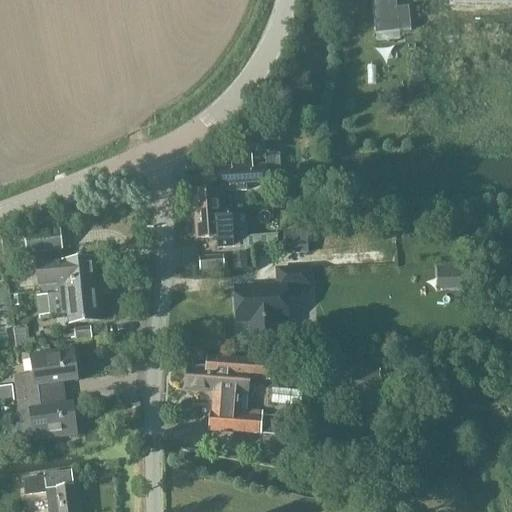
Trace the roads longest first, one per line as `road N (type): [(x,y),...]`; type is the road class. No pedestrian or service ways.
road 1 (residential): [(152,511),(164,227)]
road 2 (tertiary): [(154,153),(241,87),(270,45),(286,0)]
road 3 (tertiary): [(0,216),(154,153)]
